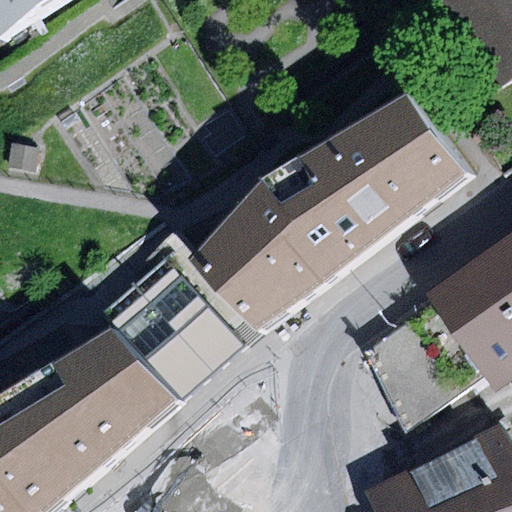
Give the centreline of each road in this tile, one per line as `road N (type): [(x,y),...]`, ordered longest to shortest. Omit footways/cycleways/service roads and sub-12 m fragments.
road 1 (tertiary): [(271,394),(393,291),(511,214)]
road 2 (tertiary): [(125,511),(271,394)]
road 3 (residential): [(271,394),(306,511)]
